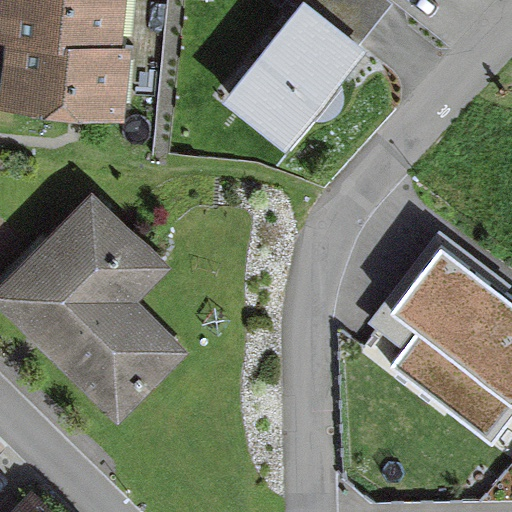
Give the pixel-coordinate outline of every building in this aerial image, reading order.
[(2,0),(0,20),(0,33),(118,46),(119,44),(109,43),(113,0),(17,0),(17,1),(7,0),(2,0)] [(328,79),(328,78),(354,46),(299,1),(224,95),(279,139),(305,106),(312,109),(318,110),(325,108),(330,103),(333,98),(334,90),(332,84),(328,79)] [(0,35),(8,36),(5,68),(20,70),(17,101),(26,112),(53,115),(64,106),(112,111),(118,46),(0,33),(0,35)] [(31,258),(22,267),(0,289),(0,299),(112,410),(171,351),(97,279),(130,244),(87,201),(31,258)] [(511,376),(511,285),(441,232),(396,291),(511,377),(511,376)] [(51,511),(34,496),(19,511),(51,511)]
